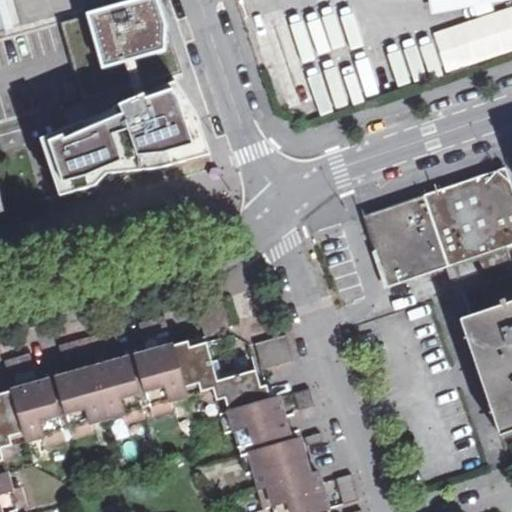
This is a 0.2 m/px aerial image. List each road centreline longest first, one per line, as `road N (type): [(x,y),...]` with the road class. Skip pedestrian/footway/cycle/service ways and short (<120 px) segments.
road 1 (residential): [(271,214),(379,511)]
road 2 (residential): [(271,214),(248,236),(193,259),(0,309)]
road 3 (residential): [(511,112),(337,169),(271,214)]
road 4 (residential): [(197,0),(271,214)]
